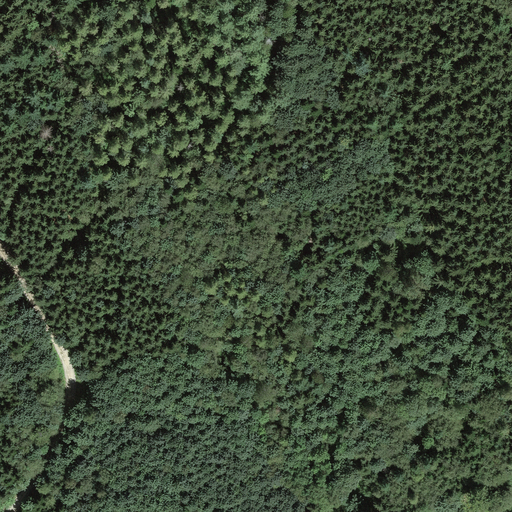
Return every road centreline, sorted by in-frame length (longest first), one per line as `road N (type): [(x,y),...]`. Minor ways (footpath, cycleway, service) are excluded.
road 1 (track): [(9,511),(60,425),(69,367),(0,246)]
road 2 (track): [(501,0),(474,49),(399,117)]
